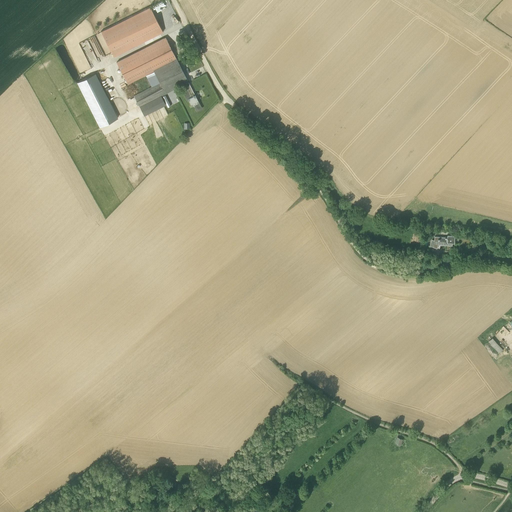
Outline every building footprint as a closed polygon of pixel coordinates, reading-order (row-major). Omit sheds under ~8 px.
[(150,7),(101,31),(103,35),(114,56),(112,53),(160,28),(162,32),(151,10),(150,7)] [(96,35),(80,42),(84,51),(88,49),(86,45),(90,44),(95,55),(103,52),(96,35)] [(198,102),(176,58),(165,38),(117,62),(128,85),(146,76),(151,87),(134,96),(139,107),(161,96),(165,94),(183,85),(190,98),(188,99),(191,106),(198,102)] [(95,73),(75,84),(99,128),(117,118),(95,73)] [(163,96),(168,107),(171,106),(166,94),(163,96)] [(144,115),(165,105),(161,96),(139,107),(144,115)] [(448,234),(448,237),(435,236),(434,240),(430,239),(430,246),(433,246),(437,247),(438,244),(438,243),(447,243),(447,244),(452,244),(452,241),(455,241),(455,235),(448,234)] [(500,353),(504,349),(493,337),(489,341),(500,353)]
